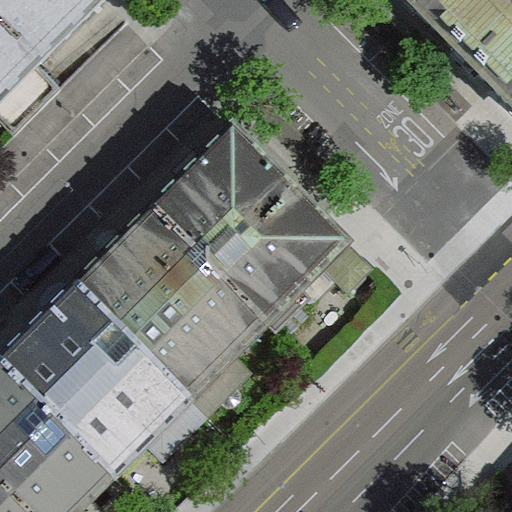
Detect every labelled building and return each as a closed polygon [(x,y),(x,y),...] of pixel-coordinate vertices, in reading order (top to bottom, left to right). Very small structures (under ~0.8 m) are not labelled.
[(103,0),(0,0),(0,106),(37,70),(106,2),(103,0)] [(511,0),(406,0),(511,106),(511,0)] [(60,94),(37,70),(0,106),(0,124),(16,139),(60,94)] [(155,214),(268,329),(327,271),(350,248),(235,133),(155,214)] [(155,214),(77,290),(193,405),(236,361),(268,329),(155,214)] [(374,273),(350,248),(327,271),(351,295),(374,273)] [(77,290),(1,366),(115,481),(150,447),(193,405),(77,290)] [(193,405),(208,420),(223,405),(228,411),(236,411),(242,406),(242,395),(238,390),(252,377),(236,361),(193,405)] [(0,366),(0,511),(83,511),(115,481),(1,366),(0,366)] [(208,420),(193,405),(150,447),(165,463),(208,420)]
